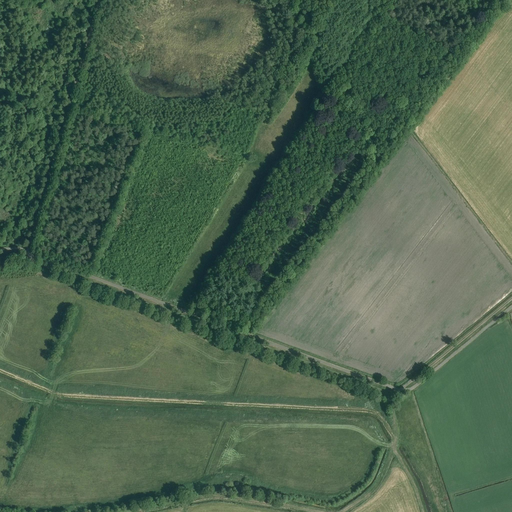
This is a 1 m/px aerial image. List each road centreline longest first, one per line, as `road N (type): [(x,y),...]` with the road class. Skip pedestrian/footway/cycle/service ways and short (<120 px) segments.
road 1 (track): [(27,252),(39,264),(390,395)]
road 2 (track): [(99,0),(27,252)]
road 3 (track): [(130,511),(212,495),(315,511)]
road 4 (track): [(390,395),(511,298)]
road 5 (track): [(342,511),(373,488),(389,456),(390,395)]
